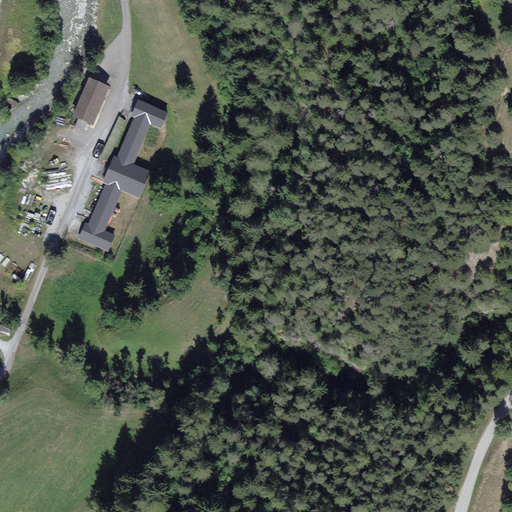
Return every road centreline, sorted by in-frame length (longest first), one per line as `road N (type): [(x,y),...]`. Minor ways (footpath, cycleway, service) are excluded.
road 1 (unclassified): [(0,374),(119,91),(123,0)]
road 2 (tertiary): [(511,399),(482,442),(460,511)]
